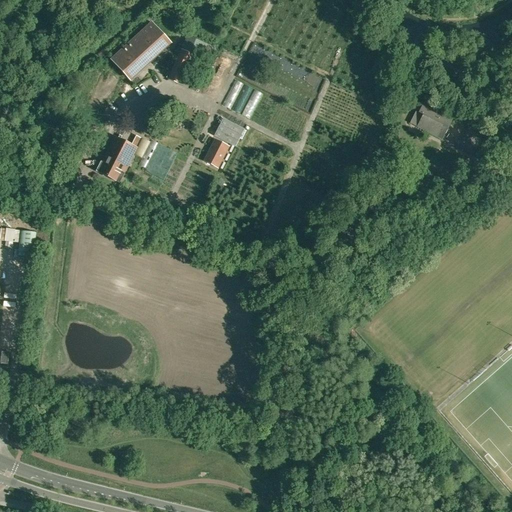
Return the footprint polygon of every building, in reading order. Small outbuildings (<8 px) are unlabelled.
[(141,32),(157,49),(167,40),(167,41),(168,40),(152,23),(141,32)] [(147,58),(157,49),(141,32),(131,41),(147,58)] [(198,40),(191,56),(180,51),(167,79),(178,85),(186,89),(187,87),(195,91),(199,83),(191,79),(207,43),(198,40)] [(121,50),(137,67),(147,58),(131,41),(121,50)] [(127,78),(128,77),(127,76),(137,67),(121,50),(111,60),(127,78)] [(230,109),(243,84),(235,80),(222,105),(230,109)] [(240,114),(253,89),(245,85),(232,110),(240,114)] [(249,119),(262,94),(254,90),(242,115),(249,119)] [(442,140),(448,128),(454,117),(424,102),(421,108),(418,107),(410,123),(442,140)] [(235,147),(244,129),(223,118),(214,136),(235,147)] [(120,139),(121,137),(119,135),(117,138),(114,137),(96,172),(119,183),(137,148),(141,138),(136,136),(131,145),(120,139)] [(143,138),(134,154),(142,158),(150,142),(143,138)] [(215,140),(208,153),(204,161),(218,168),(228,147),(215,140)] [(150,142),(142,158),(138,165),(146,169),(159,145),(151,141),(150,142)] [(20,231),(17,256),(33,258),(36,233),(20,231)] [(0,363),(8,365),(9,352),(1,351),(0,360),(0,363)]
